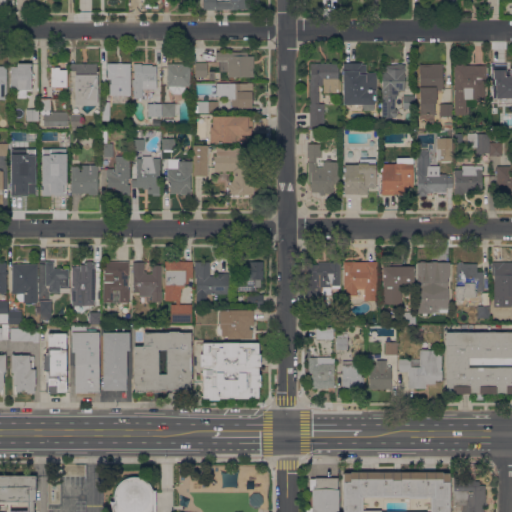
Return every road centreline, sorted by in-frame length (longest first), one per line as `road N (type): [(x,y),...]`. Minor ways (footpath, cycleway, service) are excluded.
road 1 (residential): [(511,29),(0,26)]
road 2 (residential): [(511,227),(0,226)]
road 3 (residential): [(285,511),(285,0)]
road 4 (secondary): [(510,430),(285,432)]
road 5 (secondary): [(214,432),(0,433)]
